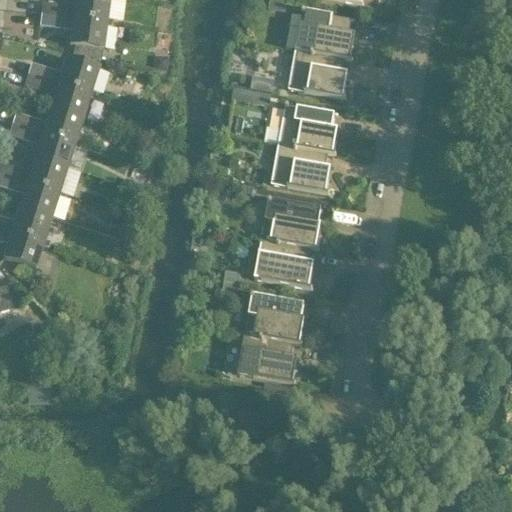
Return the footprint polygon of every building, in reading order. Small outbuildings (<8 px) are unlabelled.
[(41,5),(40,17),(111,26),(111,23),(105,22),(107,0),(73,0),(73,9),(41,5)] [(286,2),(275,0),(270,0),(269,11),(284,14),(286,2)] [(317,0),(363,8),(363,7),(360,6),(361,0),(317,0)] [(302,13),(295,54),(344,62),(353,64),(353,62),(350,62),(355,37),(349,36),(351,23),(354,24),(355,23),(302,13)] [(111,26),(40,17),(38,29),(69,33),(67,48),(101,53),(104,29),(110,30),(111,26)] [(342,75),(344,62),(295,54),(288,93),(346,103),(346,101),(343,101),(348,76),(342,75)] [(27,77),(95,99),(97,95),(90,93),(97,72),(65,62),(60,76),(30,67),(27,77)] [(53,98),(49,111),(81,121),(88,100),(94,102),(95,99),(27,77),(24,88),(53,98)] [(249,106),(251,94),(232,91),(230,102),(249,106)] [(285,108),(278,148),(327,157),(336,159),(336,157),(333,157),(338,132),(332,131),(334,118),(337,119),(338,118),(285,108)] [(81,121),(49,111),(45,125),(15,115),(11,127),(79,148),(80,145),(74,143),(81,121)] [(37,148),(33,161),(65,171),(72,150),(78,152),(79,148),(11,127),(7,138),(37,148)] [(325,170),(327,157),(278,148),(271,187),(329,198),(329,196),(326,196),(331,171),(325,170)] [(65,171),(33,161),(29,175),(0,165),(0,177),(63,198),(64,195),(58,193),(65,171)] [(0,190),(22,197),(17,211),(50,221),(56,200),(62,202),(63,198),(0,177),(0,190)] [(123,188),(135,192),(137,187),(137,186),(125,182),(123,188)] [(242,191),(240,201),(254,204),(255,194),(242,191)] [(261,243),(310,252),(319,254),(319,252),(316,252),(321,226),(315,225),(317,213),(321,214),(321,212),(268,203),(261,243)] [(0,220),(0,232),(47,247),(49,244),(43,242),(50,221),(17,211),(13,224),(0,220)] [(47,247),(0,232),(0,244),(6,247),(2,260),(34,271),(40,249),(46,251),(47,247)] [(308,264),(310,252),(261,243),(254,282),(312,293),(312,291),(309,291),(314,265),(308,264)] [(225,274),(224,285),(239,288),(240,276),(225,274)] [(237,299),(239,288),(224,285),(222,296),(237,299)] [(4,289),(0,289),(0,314),(10,312),(4,289)] [(244,338),(293,347),(302,349),(302,347),(299,347),(304,321),(298,320),(300,308),(304,309),(304,307),(251,298),(244,338)] [(38,352),(49,349),(46,335),(34,338),(38,352)] [(291,359),(293,347),(244,338),(237,378),(295,388),(295,386),(292,386),(297,360),(291,359)] [(290,398),(291,396),(292,391),(264,386),(263,391),(263,393),(290,398)] [(497,511),(511,511),(511,501),(496,508),(497,511)]
